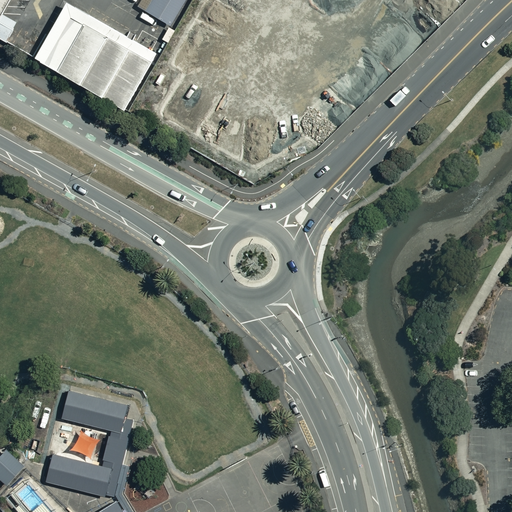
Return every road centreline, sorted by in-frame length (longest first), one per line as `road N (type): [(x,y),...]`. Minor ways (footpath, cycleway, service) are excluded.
road 1 (trunk): [(0,92),(195,204),(249,225)]
road 2 (trunk): [(219,280),(134,215),(0,140)]
road 3 (secondary): [(289,274),(354,404),(386,511)]
road 4 (secondary): [(354,511),(320,405),(241,299)]
road 5 (trunk): [(351,164),(511,1)]
